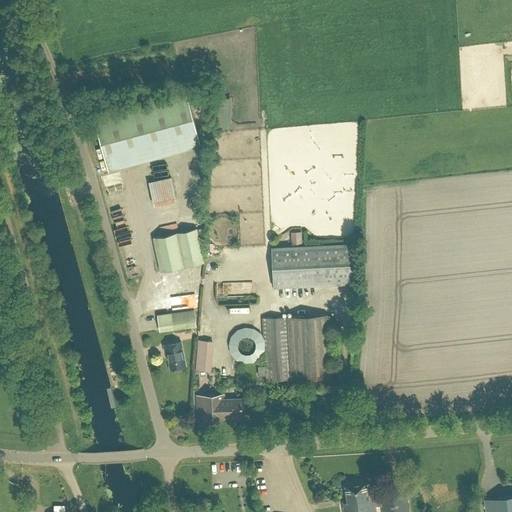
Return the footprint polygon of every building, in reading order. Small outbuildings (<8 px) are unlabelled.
[(109,170),(202,146),(186,88),(94,113),(109,170)] [(218,98),(216,127),(226,128),(228,99),(218,98)] [(154,206),(176,201),(171,176),(148,181),(154,206)] [(104,188),(107,208),(117,207),(114,187),(104,188)] [(161,271),(204,262),(196,228),(153,237),(161,271)] [(291,232),(291,244),(302,243),(302,231),(291,232)] [(353,283),(352,243),(271,247),(273,287),(353,283)] [(173,329),(196,325),(194,310),(157,315),(158,323),(172,321),(173,329)] [(265,380),(290,380),(331,378),(328,314),(287,316),(262,317),(265,380)] [(211,371),(214,347),(214,340),(198,339),(197,345),(195,370),(211,371)] [(186,366),(181,341),(164,344),(165,351),(167,351),(171,369),(186,366)] [(225,398),(224,393),(196,395),(198,424),(219,423),(219,418),(249,417),(248,397),(225,398)] [(248,451),(237,459),(246,471),(256,463),(248,451)] [(368,493),(366,481),(344,485),(347,501),(342,502),(343,511),(375,511),(375,506),(381,505),(382,511),(409,511),(405,488),(380,492),(380,493),(372,495),(372,492),(368,493)] [(409,497),(419,495),(417,485),(407,487),(409,497)] [(511,511),(511,494),(484,499),(486,511),(511,511)]
